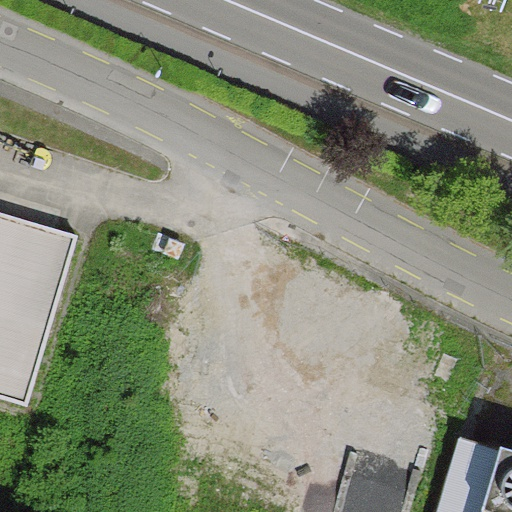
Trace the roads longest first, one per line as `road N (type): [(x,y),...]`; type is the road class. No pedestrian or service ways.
road 1 (unclassified): [(511,295),(114,93),(0,44)]
road 2 (primary): [(511,121),(227,0)]
